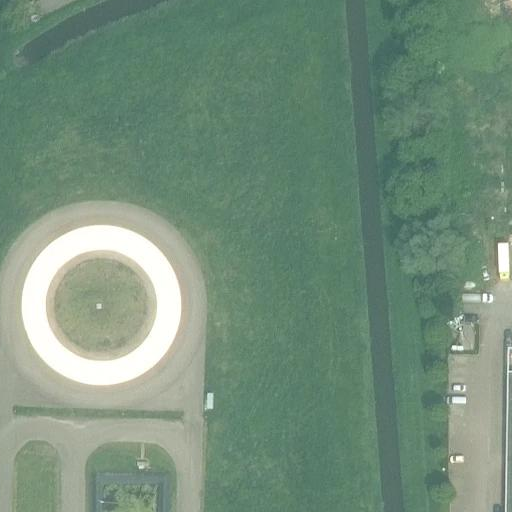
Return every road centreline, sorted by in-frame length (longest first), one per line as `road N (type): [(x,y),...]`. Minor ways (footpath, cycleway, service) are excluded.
road 1 (unclassified): [(25,312),(27,287),(55,246),(103,233),(127,240),(162,274),(166,323)]
road 2 (unclassified): [(476,511),(475,330),(489,303),(511,303)]
road 3 (unclassified): [(166,323),(139,363),(91,376),(46,356),(25,312)]
